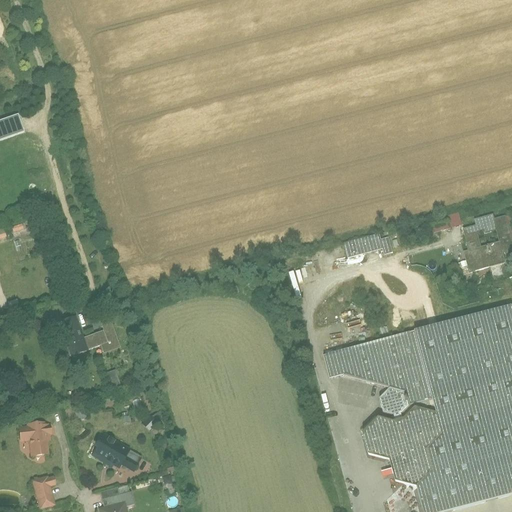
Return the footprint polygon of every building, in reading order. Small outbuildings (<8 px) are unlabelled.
[(460,213),(448,216),(450,223),(429,229),(430,235),(463,226),(460,213)] [(479,226),(467,230),(472,251),(468,253),(472,272),(509,262),(507,252),(511,251),(511,226),(509,216),(497,219),(496,215),(478,220),(479,226)] [(394,252),(389,237),(382,239),(380,235),(344,245),(348,259),(383,249),(384,255),(394,252)] [(453,511),(511,497),(511,310),(511,309),(324,356),(330,380),(342,377),(390,392),(379,400),(382,413),(395,419),(397,425),(377,420),(362,435),(367,458),(389,464),(394,483),(416,490),(421,511),(453,511)] [(86,355),(74,319),(57,325),(69,361),(86,355)] [(48,426),(25,429),(26,435),(18,436),(19,446),(28,445),(29,460),(48,458),(47,445),(50,445),(48,426)] [(130,452),(100,436),(89,458),(118,473),(121,467),(134,473),(141,460),(129,454),(130,452)] [(47,480),(31,483),(37,511),(40,511),(54,509),(50,491),(55,490),(53,480),(47,481),(47,480)] [(119,497),(117,490),(99,495),(103,510),(98,511),(97,511),(124,511),(124,509),(133,507),(130,495),(119,497)]
